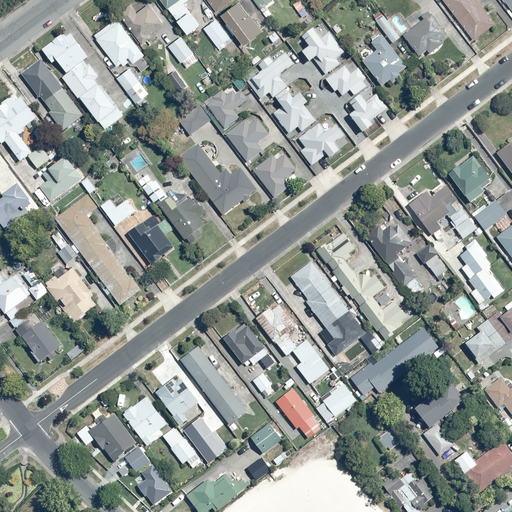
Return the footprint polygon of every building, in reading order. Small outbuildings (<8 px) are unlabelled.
[(197,25),(182,5),(188,0),(160,0),(170,14),(185,34),(197,25)] [(233,0),(206,0),(216,13),(233,0)] [(239,0),(238,0),(220,15),(243,44),(262,29),(239,0)] [(271,1),(270,0),(252,0),(259,10),(271,1)] [(299,0),(297,0),(292,5),(302,19),(309,13),(299,0)] [(442,0),(472,40),(494,24),(476,0),(442,0)] [(511,0),(501,0),(511,14),(511,0)] [(165,24),(151,4),(138,13),(132,4),(121,12),(132,29),(142,44),(151,38),(149,34),(165,24)] [(445,35),(427,12),(420,17),(422,20),(401,36),(418,56),(425,51),(428,54),(440,45),(438,41),(445,35)] [(400,38),(382,15),(375,21),(392,44),(400,38)] [(234,40),(222,24),(216,18),(203,28),(221,50),(231,42),(234,40)] [(128,63),(130,65),(137,66),(141,73),(151,65),(117,19),(93,36),(116,66),(120,63),(123,67),(128,63)] [(320,38),(312,28),(301,36),(309,47),(300,53),(307,63),(314,58),(325,74),(339,64),(335,58),(344,52),(329,32),(320,38)] [(66,74),(84,59),(87,57),(70,36),(61,35),(40,51),(50,63),(53,60),(66,74)] [(405,67),(380,35),(370,43),(376,51),(362,62),(381,86),(389,80),(392,84),(400,77),(397,74),(405,67)] [(198,60),(181,36),(168,46),(180,63),(181,62),(186,69),(198,60)] [(401,40),(397,44),(404,54),(409,50),(401,40)] [(273,98),(278,94),(279,93),(281,91),(286,88),(277,76),(294,64),(285,52),(273,61),(270,56),(258,65),(262,70),(247,81),(261,99),(269,93),(273,98)] [(77,98),(97,83),(94,79),(98,76),(84,59),(66,74),(61,78),(77,98)] [(39,99),(41,98),(51,111),(49,113),(63,131),(83,116),(40,60),(21,75),(33,91),(39,99)] [(354,95),(361,90),(362,93),(374,84),(368,77),(366,78),(359,68),(350,74),(344,66),(325,80),(334,92),(337,90),(342,96),(350,90),(354,95)] [(148,94),(130,68),(117,77),(135,103),(148,94)] [(188,85),(177,69),(169,74),(180,90),(188,85)] [(229,86),(232,89),(225,94),(222,90),(204,103),(223,129),(239,118),(233,110),(247,100),(240,90),(246,86),(240,78),(229,86)] [(97,83),(77,98),(97,124),(100,122),(106,130),(123,115),(97,83)] [(277,100),(275,102),(280,109),(273,114),(288,134),(297,127),(301,132),(316,120),(304,105),(307,102),(296,87),(289,92),(286,88),(274,97),(277,100)] [(27,156),(31,153),(18,136),(25,131),(23,128),(36,118),(17,93),(0,105),(0,144),(0,145),(4,142),(19,162),(27,156)] [(362,93),(360,95),(348,103),(350,107),(347,109),(350,114),(347,116),(359,134),(370,127),(366,121),(386,108),(377,94),(369,100),(365,94),(363,95),(362,93)] [(210,121),(200,107),(179,122),(189,136),(210,121)] [(269,133),(257,118),(249,125),(245,120),(225,135),(247,162),(261,151),(256,144),(269,133)] [(327,132),(320,123),(298,139),(305,148),(300,152),(311,166),(324,156),(326,159),(337,152),(331,144),(344,135),(337,125),(327,132)] [(511,143),(497,155),(511,175),(511,143)] [(179,158),(222,215),(242,200),(244,203),(250,198),(248,196),(256,190),(239,168),(232,173),(228,168),(220,174),(197,144),(179,158)] [(31,153),(27,156),(36,169),(50,160),(40,146),(31,153)] [(295,170),(281,150),(253,170),(273,198),(288,187),(282,179),(295,170)] [(65,157),(43,173),(49,181),(39,187),(50,202),(82,179),(75,170),(65,157)] [(477,167),(470,158),(448,175),(470,203),(484,192),(481,187),(489,181),(478,167),(477,167)] [(206,213),(195,198),(191,201),(186,195),(175,203),(151,171),(138,181),(163,214),(174,228),(183,240),(187,238),(192,244),(204,235),(199,229),(205,224),(200,218),(206,213)] [(90,194),(99,187),(93,180),(91,181),(88,177),(81,182),(90,194)] [(33,203),(18,184),(3,196),(4,197),(0,200),(0,220),(10,233),(19,225),(11,215),(22,206),(25,210),(33,203)] [(408,205),(432,235),(440,228),(436,223),(446,215),(448,219),(455,227),(467,217),(461,209),(456,202),(457,201),(444,185),(430,197),(425,191),(408,205)] [(88,195),(56,219),(74,244),(81,253),(118,305),(140,289),(129,274),(127,275),(113,256),(114,255),(96,230),(97,229),(87,215),(98,207),(88,195)] [(137,210),(128,199),(117,207),(111,199),(101,206),(115,226),(137,210)] [(488,206),(485,204),(471,214),(484,231),(506,215),(495,201),(488,206)] [(174,248),(164,235),(174,228),(163,214),(145,228),(142,223),(128,234),(131,238),(140,250),(151,265),(174,248)] [(479,227),(471,217),(457,228),(465,238),(479,227)] [(398,255),(413,243),(398,224),(392,228),(389,224),(384,228),(382,225),(379,227),(378,226),(364,236),(403,287),(412,299),(424,289),(415,278),(398,255)] [(495,245),(499,243),(511,259),(511,224),(496,237),(493,232),(488,236),(495,245)] [(81,253),(74,244),(72,246),(59,229),(51,234),(62,249),(58,251),(67,264),(81,253)] [(338,282),(358,308),(354,312),(357,316),(362,312),(384,340),(403,325),(400,321),(405,318),(392,303),(383,310),(374,299),(383,291),(373,278),(359,276),(357,278),(346,264),(352,258),(350,256),(356,251),(343,235),(330,246),(328,243),(315,253),(335,278),(331,281),(334,285),(338,282)] [(415,254),(423,265),(424,263),(436,278),(447,269),(428,244),(415,254)] [(490,264),(475,244),(460,256),(475,276),(466,283),(481,303),(491,295),(494,299),(502,292),(484,269),(490,264)] [(337,366),(343,361),(339,355),(366,334),(311,261),(290,277),(306,299),(304,300),(334,340),(327,346),(333,354),(330,356),(337,366)] [(93,291),(74,266),(67,271),(60,262),(50,269),(57,279),(46,287),(73,323),(96,305),(88,295),(93,291)] [(10,320),(20,313),(20,312),(16,307),(33,295),(17,272),(4,281),(0,275),(0,310),(4,316),(6,315),(10,320)] [(38,364),(40,362),(43,367),(58,356),(55,351),(61,346),(44,321),(41,323),(36,316),(30,320),(28,316),(36,311),(31,304),(20,312),(20,313),(10,320),(8,321),(14,329),(38,364)] [(295,326),(280,306),(272,311),(270,308),(255,319),(274,344),(275,344),(285,357),(296,348),(285,334),(295,326)] [(499,311),(488,319),(506,343),(511,338),(511,308),(502,315),(499,311)] [(506,343),(488,319),(476,328),(480,332),(464,344),(479,364),(506,343)] [(275,363),(272,357),(273,357),(257,331),(254,332),(248,323),(224,337),(241,366),(250,360),(253,365),(260,361),(265,369),(275,363)] [(378,360),(377,358),(350,379),(363,396),(375,387),(379,393),(438,348),(422,327),(378,360)] [(376,336),(370,340),(377,351),(383,347),(376,336)] [(293,365),(296,368),(309,385),(329,369),(306,341),(291,352),(298,361),(293,365)] [(210,400),(228,425),(247,412),(198,346),(180,359),(210,400)] [(186,423),(201,412),(203,411),(209,419),(205,422),(216,437),(230,427),(228,425),(210,400),(209,401),(194,380),(192,382),(184,370),(154,392),(173,418),(180,427),(179,428),(187,440),(198,432),(194,425),(190,428),(186,423)] [(271,386),(263,373),(253,380),(261,392),(271,386)] [(290,377),(281,384),(286,390),(295,383),(290,377)] [(499,409),(500,408),(502,411),(499,413),(511,431),(511,387),(509,390),(500,377),(484,389),(499,409)] [(450,381),(413,408),(428,429),(466,401),(450,381)] [(356,400),(342,382),(329,392),(331,395),(322,402),(334,418),(356,400)] [(313,416),(291,389),(274,402),(296,429),(298,427),(307,439),(322,428),(313,416)] [(147,396),(122,414),(146,447),(164,434),(161,430),(167,426),(158,413),(165,408),(159,400),(154,404),(147,396)] [(107,411),(93,422),(87,427),(86,426),(76,434),(85,446),(93,440),(100,450),(103,448),(112,461),(136,443),(114,413),(110,416),(107,411)] [(266,454),(267,453),(284,439),(271,423),(253,438),(266,454)] [(393,425),(374,438),(385,454),(404,441),(393,425)] [(175,426),(164,434),(162,436),(171,449),(170,450),(182,466),(187,462),(190,467),(200,459),(175,426)] [(454,444),(441,427),(428,438),(441,455),(454,444)] [(454,461),(464,475),(469,471),(482,489),(511,467),(511,453),(503,441),(480,458),(472,448),(454,461)] [(152,461),(141,447),(126,457),(137,472),(152,461)] [(283,452),(273,460),(276,465),(286,457),(283,452)] [(259,484),(279,468),(274,462),(270,466),(263,457),(248,469),(259,484)] [(406,511),(421,511),(418,507),(438,493),(415,462),(383,485),(387,490),(390,488),(406,511)] [(148,504),(150,508),(158,503),(158,504),(175,492),(167,481),(163,484),(155,472),(142,481),(155,499),(148,504)] [(238,483),(231,473),(227,476),(225,473),(209,485),(205,480),(184,496),(195,511),(206,511),(213,507),(215,511),(247,486),(249,485),(247,481),(244,483),(242,480),(238,483)]
